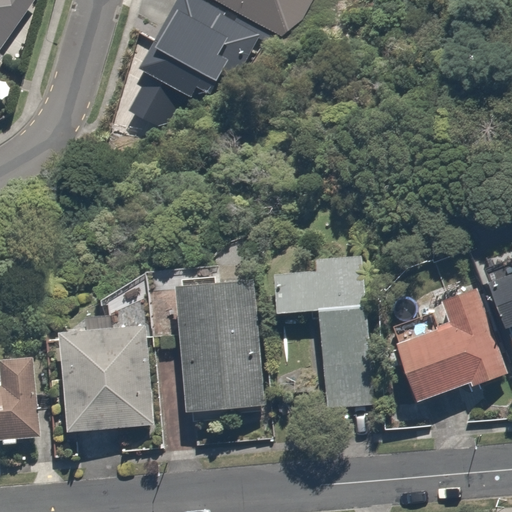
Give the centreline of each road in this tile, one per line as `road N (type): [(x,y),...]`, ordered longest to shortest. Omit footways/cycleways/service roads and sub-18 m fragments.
road 1 (residential): [(0,510),(511,470)]
road 2 (residential): [(0,174),(36,152),(58,126),(98,0)]
